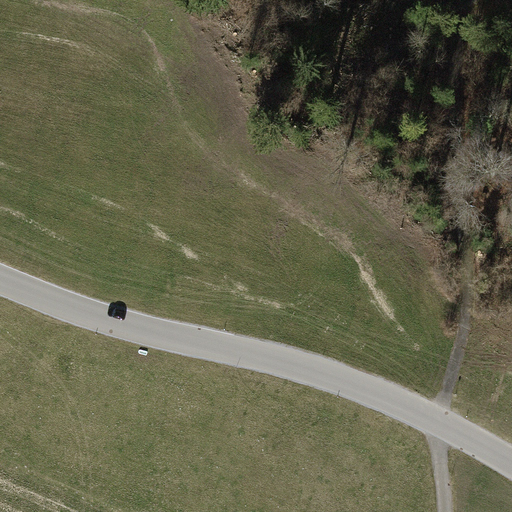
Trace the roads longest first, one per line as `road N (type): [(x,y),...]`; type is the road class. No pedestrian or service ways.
road 1 (unclassified): [(0,275),(143,325),(352,380),(511,463)]
road 2 (track): [(471,0),(458,75),(470,291),(440,396),(444,511)]
